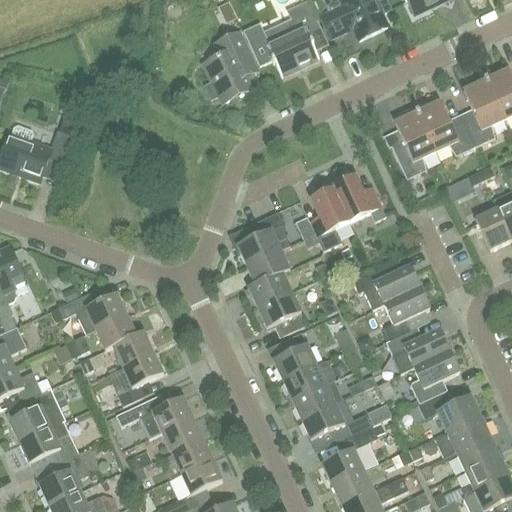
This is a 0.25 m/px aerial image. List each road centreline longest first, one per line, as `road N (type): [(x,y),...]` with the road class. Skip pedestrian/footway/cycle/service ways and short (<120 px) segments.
road 1 (residential): [(511,22),(245,148),(191,282)]
road 2 (residential): [(297,511),(191,282)]
road 3 (residential): [(0,217),(191,282)]
